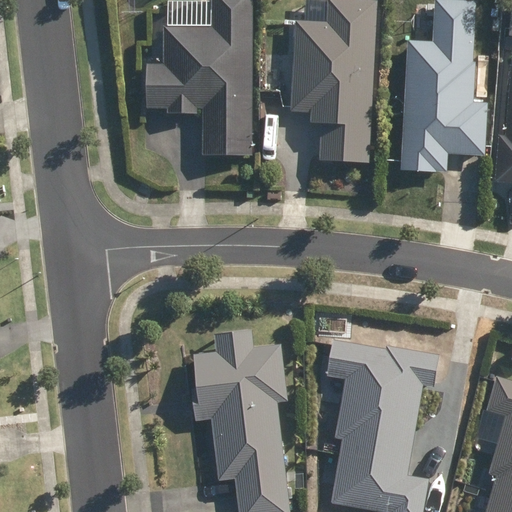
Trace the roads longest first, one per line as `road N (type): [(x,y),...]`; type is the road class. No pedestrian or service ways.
road 1 (residential): [(73,251),(291,247),(511,279)]
road 2 (residential): [(73,251),(100,511)]
road 3 (residential): [(43,0),(73,251)]
